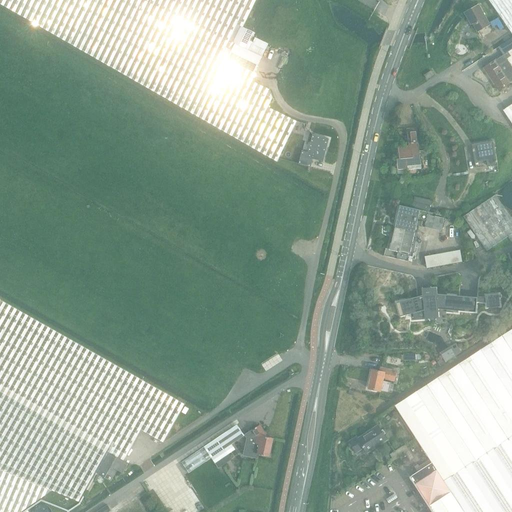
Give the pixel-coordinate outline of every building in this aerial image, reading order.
[(0,0),(0,4),(276,161),(277,162),(296,122),(296,121),(268,107),(272,98),(269,90),(251,81),(255,74),(253,73),(229,60),(233,50),(236,45),(234,44),(242,27),(255,0),(0,0)] [(511,0),(488,0),(491,3),(511,32),(511,0)] [(477,32),(489,25),(478,5),(464,13),(469,20),(470,19),(477,32)] [(233,50),(229,60),(253,73),(261,57),(249,51),(245,49),(253,33),(242,27),(234,44),(236,45),(233,50)] [(503,55),(511,48),(511,37),(498,47),(503,55)] [(498,90),(511,81),(511,66),(504,55),(484,68),(498,90)] [(431,71),(424,75),(427,79),(433,75),(431,71)] [(511,104),(503,111),(511,124),(511,104)] [(399,159),(396,159),(397,165),(397,169),(407,168),(407,170),(421,169),(420,165),(416,128),(406,129),(407,145),(401,146),(398,146),(399,158),(399,159)] [(322,161),(328,140),(312,136),(308,153),(302,152),(299,164),(310,167),(312,159),(322,161)] [(487,166),(496,164),(492,141),(471,145),(474,163),(486,161),(487,166)] [(511,183),(507,185),(504,189),(502,195),(502,200),(505,205),(509,208),(511,209),(511,183)] [(511,237),(511,220),(494,195),(462,217),(485,249),(506,235),(509,240),(511,237)] [(414,196),(411,208),(428,212),(430,206),(431,205),(432,200),(431,200),(414,196)] [(395,227),(397,228),(415,231),(416,225),(422,227),(423,222),(420,221),(420,222),(417,221),(419,211),(399,206),(395,227)] [(435,217),(427,216),(425,228),(440,231),(443,218),(435,217)] [(414,233),(415,231),(397,228),(395,237),(392,236),(389,249),(398,251),(399,251),(409,253),(414,233)] [(426,268),(461,262),(459,250),(424,257),(426,268)] [(395,302),(399,316),(424,310),(425,319),(438,318),(437,309),(445,310),(445,312),(453,313),(453,310),(475,313),(476,302),(485,303),(486,308),(499,307),(498,294),(485,295),(485,300),(477,299),(477,298),(437,294),(436,287),(431,287),(430,287),(422,288),(422,287),(421,287),(422,295),(395,302)] [(0,299),(0,511),(19,511),(51,491),(52,490),(78,502),(95,472),(111,481),(117,470),(122,473),(127,464),(128,463),(123,461),(128,453),(140,430),(163,443),(184,404),(0,299)] [(511,511),(511,328),(394,406),(431,463),(409,477),(431,511),(511,511)] [(443,358),(437,362),(440,366),(444,364),(446,362),(456,355),(451,346),(440,353),(443,358)] [(393,381),(395,372),(380,368),(379,371),(372,370),(369,388),(381,391),(383,379),(393,381)] [(237,425),(204,447),(211,458),(214,463),(235,449),(231,444),(244,435),(237,425)] [(348,442),(353,448),(355,453),(363,448),(366,453),(386,440),(377,425),(357,438),(356,437),(348,442)] [(246,438),(242,456),(257,459),(258,455),(267,456),(268,456),(270,448),(272,439),(270,439),(266,438),(264,434),(263,433),(259,426),(252,431),(251,430),(244,435),(246,438)] [(204,447),(181,462),(189,473),(211,458),(204,447)] [(168,511),(195,511),(204,506),(192,490),(166,509),(168,511)] [(135,498),(113,511),(114,511),(142,511),(143,511),(135,498)]
